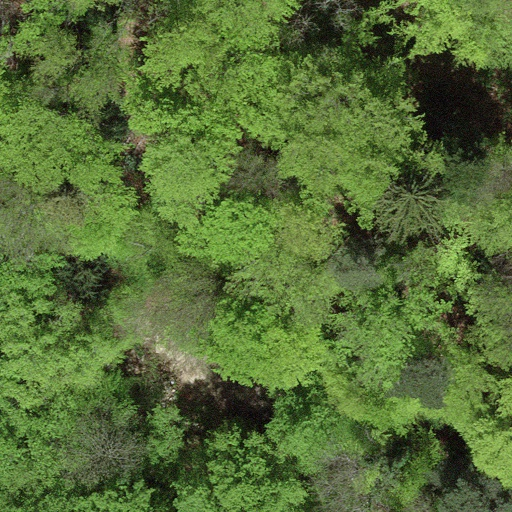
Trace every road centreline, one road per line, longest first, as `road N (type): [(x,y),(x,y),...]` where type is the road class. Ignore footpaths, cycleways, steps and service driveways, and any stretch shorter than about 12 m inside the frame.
road 1 (track): [(511,446),(283,359),(180,338)]
road 2 (track): [(180,338),(403,511)]
road 3 (track): [(0,181),(180,338)]
